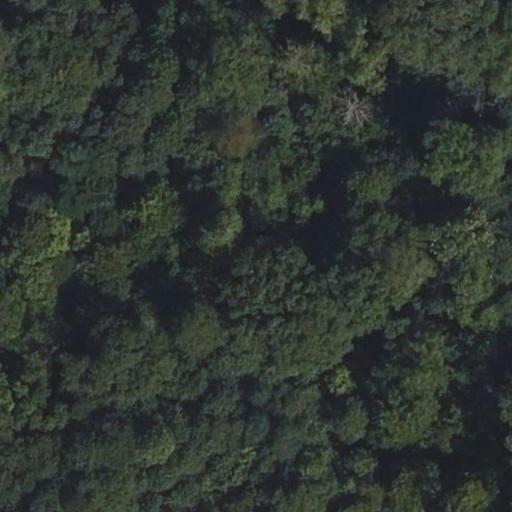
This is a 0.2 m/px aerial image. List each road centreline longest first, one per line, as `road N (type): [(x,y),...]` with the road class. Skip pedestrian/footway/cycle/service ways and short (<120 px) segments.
road 1 (track): [(322,511),(330,449),(287,197),(229,0)]
road 2 (track): [(330,449),(389,463),(511,454)]
